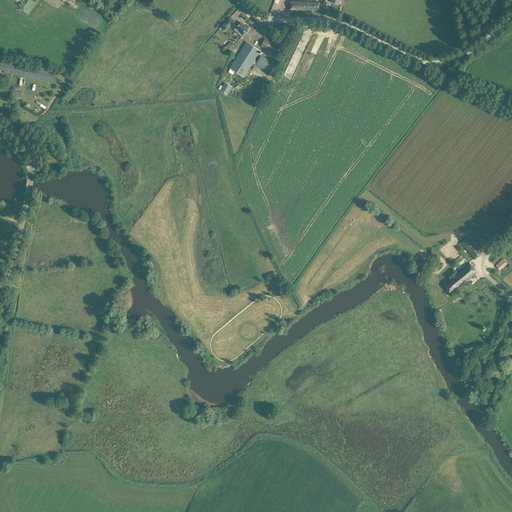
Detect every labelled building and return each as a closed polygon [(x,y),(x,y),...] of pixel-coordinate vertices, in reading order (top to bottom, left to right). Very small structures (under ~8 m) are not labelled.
[(319,2),(290,2),(290,10),(319,10),(319,2)] [(234,20),(230,24),(230,25),(234,30),(236,28),(242,34),(248,29),(241,23),(239,25),(234,20)] [(265,38),(261,46),(276,55),(281,46),(265,38)] [(224,48),(228,51),(233,45),(229,42),(224,48)] [(257,62),(254,61),(261,51),(246,42),(230,68),(244,77),(253,64),(270,73),(276,63),(261,55),(257,62)] [(50,82),(50,80),(52,73),(0,62),(0,69),(4,71),(3,73),(50,82)] [(228,95),(232,87),(225,83),(220,91),(228,95)] [(21,100),(22,94),(22,91),(13,91),(13,99),(21,100)] [(483,252),(470,237),(461,244),(474,260),(483,252)] [(421,249),(418,258),(425,260),(428,252),(421,249)] [(503,259),(496,266),(500,270),(507,263),(503,259)] [(451,283),(446,287),(449,292),(456,286),(458,288),(477,272),(469,263),(456,273),(458,275),(450,282),(451,283)] [(430,278),(438,269),(433,265),(425,273),(430,278)] [(483,310),(478,305),(472,311),(478,316),(483,310)] [(497,370),(504,364),(501,360),(494,366),(497,370)]
